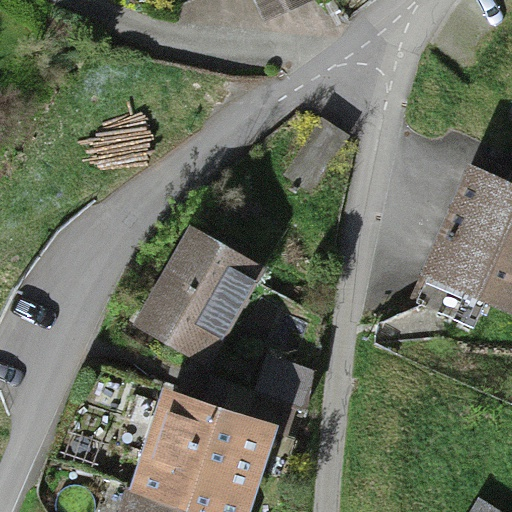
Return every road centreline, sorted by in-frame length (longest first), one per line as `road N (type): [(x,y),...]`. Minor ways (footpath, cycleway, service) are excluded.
road 1 (residential): [(412,0),(154,193),(93,275),(0,511)]
road 2 (residential): [(324,511),(341,323),(412,0)]
